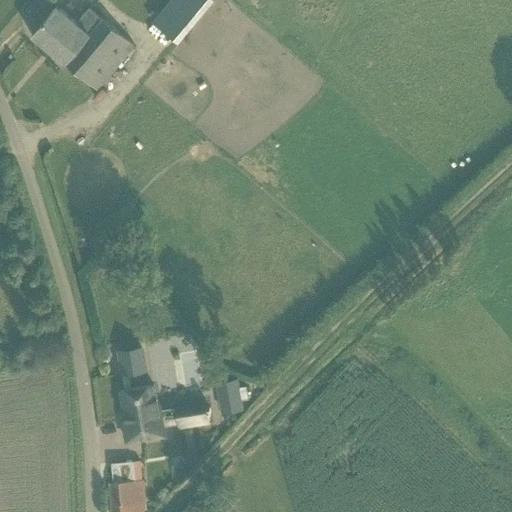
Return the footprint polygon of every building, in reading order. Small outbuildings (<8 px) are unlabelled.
[(170,43),(209,2),(206,0),(164,0),(146,19),(170,43)] [(58,4),(44,20),(31,35),(97,90),(134,46),(89,8),(78,21),(58,4)] [(218,382),(220,395),(222,412),(241,409),(239,399),(248,398),(246,385),(237,387),(236,379),(230,380),(218,382)] [(164,435),(159,404),(156,404),(153,385),(120,391),(125,421),(123,422),(126,441),(164,435)] [(135,480),(109,482),(111,511),(141,511),(145,509),(142,475),(135,476),(135,480)]
